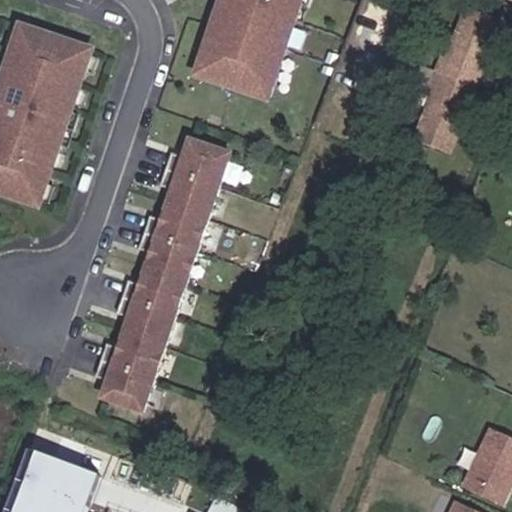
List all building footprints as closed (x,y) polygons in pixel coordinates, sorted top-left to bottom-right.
[(302,0),(214,0),(190,75),(268,102),(302,0)] [(502,25),(470,13),(450,63),(446,61),(435,87),(440,89),(420,140),(453,152),(502,25)] [(17,19),(0,68),(0,196),(39,210),(94,45),(17,19)] [(232,150),(186,135),(97,397),(144,414),(200,245),(232,150)] [(511,444),(490,434),(463,489),(504,508),(511,491),(511,444)] [(34,451),(9,511),(79,511),(91,485),(95,475),(34,451)]
